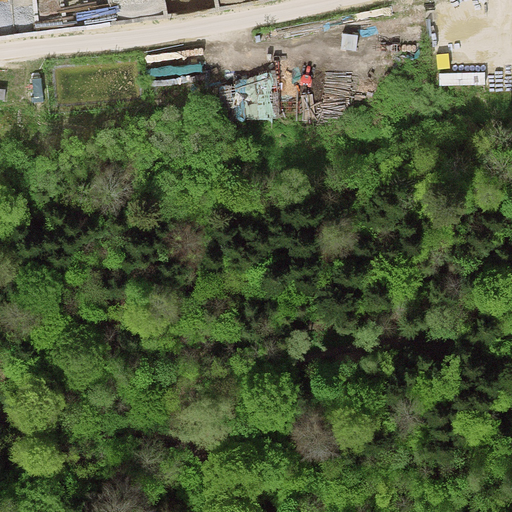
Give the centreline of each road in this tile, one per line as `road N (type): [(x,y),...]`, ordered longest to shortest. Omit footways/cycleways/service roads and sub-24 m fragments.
road 1 (track): [(511,327),(337,347),(258,379),(205,432),(165,446)]
road 2 (residential): [(0,47),(370,0)]
road 3 (track): [(0,414),(173,448),(218,467),(276,511)]
